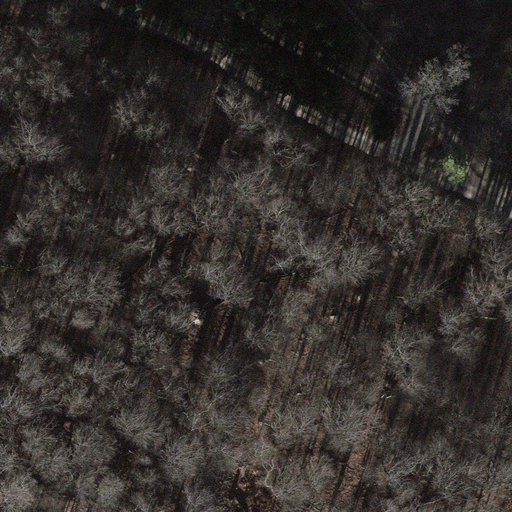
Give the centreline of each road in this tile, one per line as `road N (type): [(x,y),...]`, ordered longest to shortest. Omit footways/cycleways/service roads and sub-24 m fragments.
road 1 (track): [(110,0),(511,212)]
road 2 (track): [(335,0),(511,210)]
road 3 (track): [(435,119),(235,0)]
